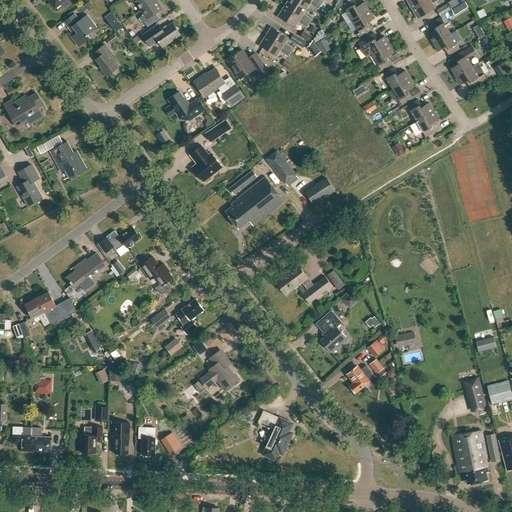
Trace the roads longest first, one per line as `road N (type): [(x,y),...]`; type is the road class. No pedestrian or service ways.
road 1 (tertiary): [(364,494),(0,478)]
road 2 (unclassified): [(364,494),(358,443),(317,409),(223,287)]
road 3 (residential): [(511,101),(471,125),(385,0)]
road 4 (residential): [(145,183),(0,283)]
road 5 (residential): [(97,118),(211,43)]
road 6 (unclassified): [(223,287),(145,183)]
road 7 (residential): [(223,287),(323,219)]
